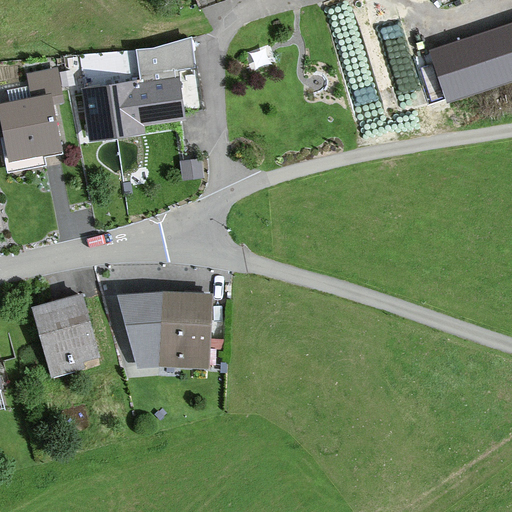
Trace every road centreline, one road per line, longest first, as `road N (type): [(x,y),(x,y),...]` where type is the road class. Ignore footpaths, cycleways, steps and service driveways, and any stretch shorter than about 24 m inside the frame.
road 1 (track): [(216,203),(320,162),(511,128)]
road 2 (residential): [(0,272),(167,233),(216,203)]
